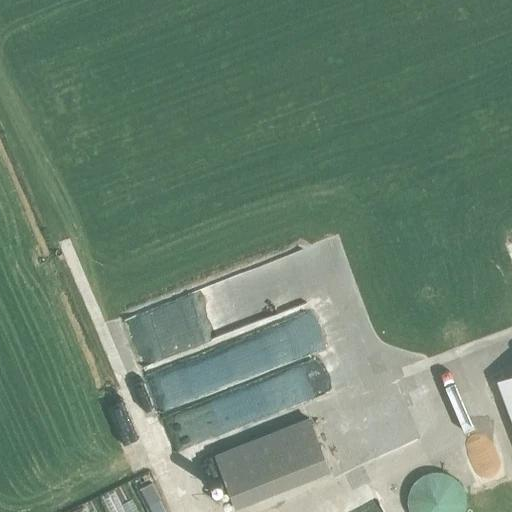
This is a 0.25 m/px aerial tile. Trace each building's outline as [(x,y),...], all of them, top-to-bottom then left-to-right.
[(511,375),(501,379),(511,408),(511,375)] [(218,391),(163,412),(176,447),(231,426),(218,391)] [(402,398),(331,427),(347,467),(418,438),(402,398)] [(236,507),(330,470),(310,417),(215,455),(236,507)] [(471,501),(471,495),(469,489),(466,484),(462,478),(456,473),(451,470),(444,468),(439,467),(431,468),(425,469),(419,473),(414,477),(410,481),(406,487),(405,494),(404,501),(404,506),(405,511),(468,511),(470,507),(471,501)] [(169,511),(152,478),(138,486),(151,511),(169,511)]
